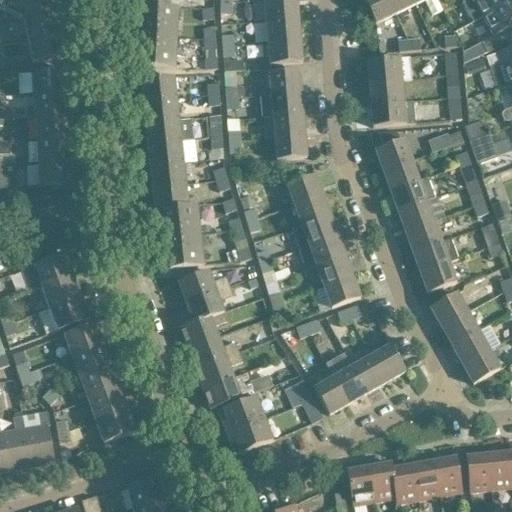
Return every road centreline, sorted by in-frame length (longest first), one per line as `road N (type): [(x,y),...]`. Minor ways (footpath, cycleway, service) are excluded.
road 1 (residential): [(439,391),(341,159),(325,0)]
road 2 (residential): [(207,500),(341,449),(439,391)]
road 3 (residential): [(189,453),(123,286),(106,211)]
road 4 (residential): [(106,211),(97,0)]
road 5 (residential): [(189,453),(0,511)]
